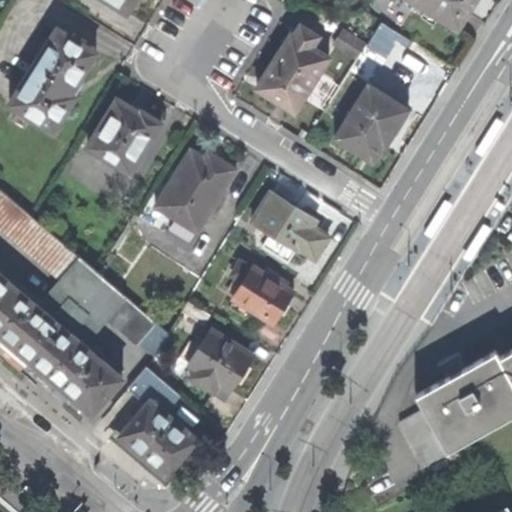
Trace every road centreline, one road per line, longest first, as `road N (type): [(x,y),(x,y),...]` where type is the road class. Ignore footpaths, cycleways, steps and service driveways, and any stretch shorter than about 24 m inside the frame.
road 1 (residential): [(396,223),(179,82),(213,31)]
road 2 (residential): [(270,440),(396,223)]
road 3 (residential): [(396,223),(511,41)]
road 4 (secondary): [(0,419),(106,511)]
